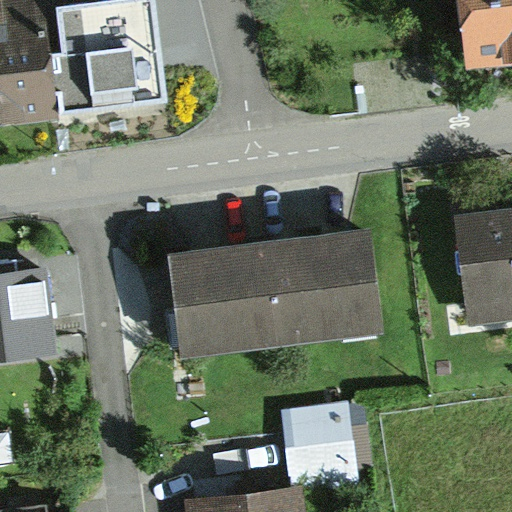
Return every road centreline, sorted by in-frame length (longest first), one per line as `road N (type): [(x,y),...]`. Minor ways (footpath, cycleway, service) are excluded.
road 1 (residential): [(86,181),(511,123)]
road 2 (residential): [(86,181),(118,511)]
